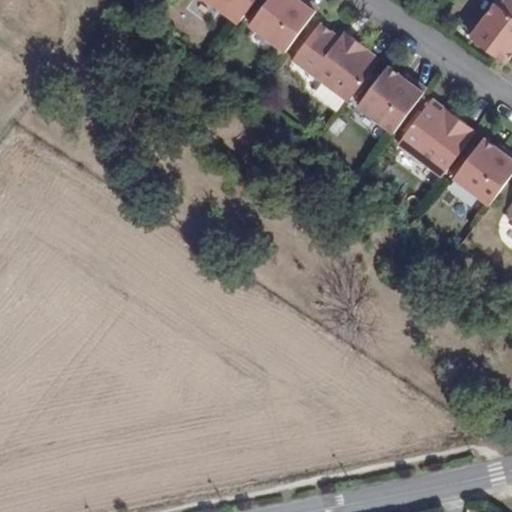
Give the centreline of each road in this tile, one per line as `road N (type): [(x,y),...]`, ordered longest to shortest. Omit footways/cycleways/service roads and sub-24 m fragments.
road 1 (unclassified): [(314,511),(511,470)]
road 2 (residential): [(381,0),(511,97)]
